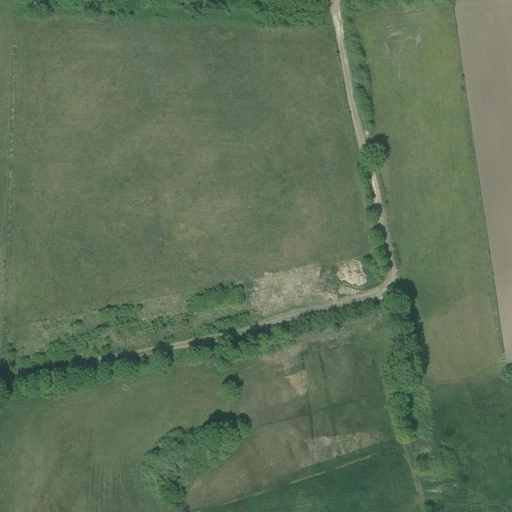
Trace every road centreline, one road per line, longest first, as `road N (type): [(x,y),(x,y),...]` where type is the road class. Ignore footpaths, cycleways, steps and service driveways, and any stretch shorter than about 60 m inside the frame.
road 1 (track): [(391,288),(332,0)]
road 2 (track): [(418,504),(384,399),(391,288)]
